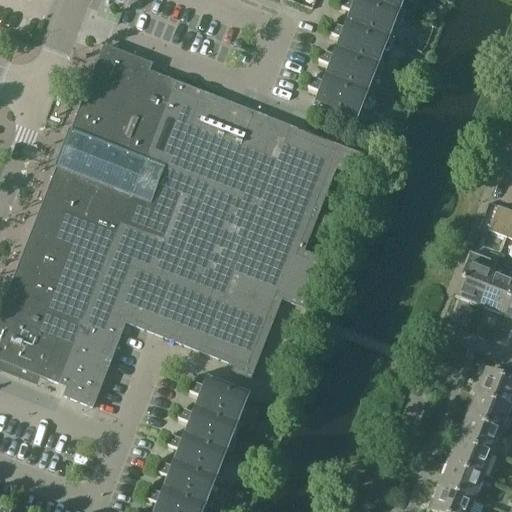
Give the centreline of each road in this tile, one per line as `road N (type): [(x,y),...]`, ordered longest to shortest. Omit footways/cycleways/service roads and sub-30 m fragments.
road 1 (residential): [(69,17),(262,90),(283,34),(192,0)]
road 2 (residential): [(126,447),(0,396)]
